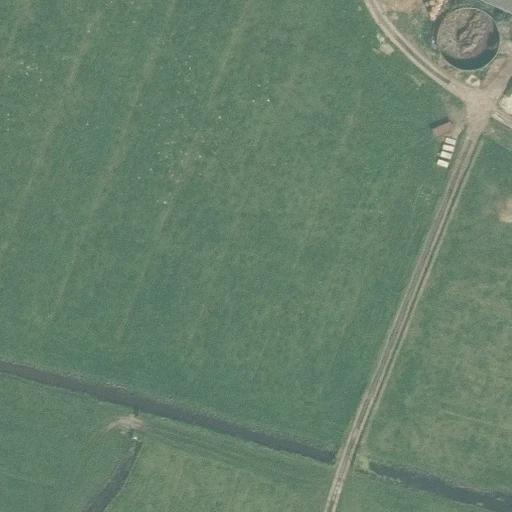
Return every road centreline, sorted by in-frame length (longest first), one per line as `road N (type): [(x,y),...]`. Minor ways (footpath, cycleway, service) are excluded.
road 1 (track): [(331,511),(343,462),(466,150),(511,67)]
road 2 (track): [(369,0),(439,78),(511,120)]
